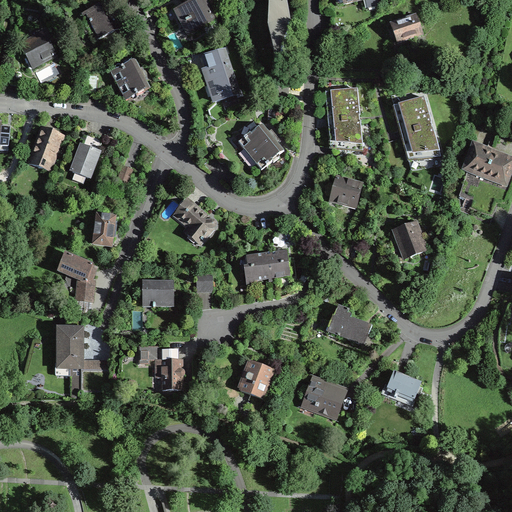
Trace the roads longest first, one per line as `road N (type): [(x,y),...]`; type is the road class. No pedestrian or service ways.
road 1 (residential): [(328,244),(411,329),(443,336),(475,316),(511,224)]
road 2 (residential): [(314,0),(306,159),(285,201)]
road 3 (residential): [(0,103),(114,116),(174,153)]
road 4 (track): [(347,511),(356,467),(382,452),(440,460),(433,511)]
road 5 (residential): [(174,153),(158,161),(105,319)]
road 6 (residential): [(174,153),(182,101),(130,0)]
road 7 (residential): [(328,244),(298,299),(212,317)]
road 8 (residential): [(174,153),(230,204),(269,208),(285,201)]
